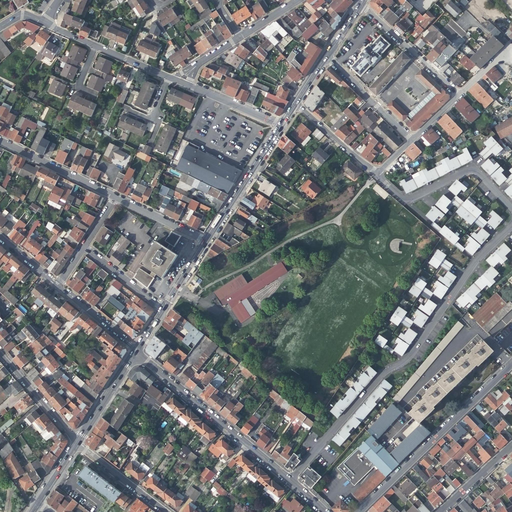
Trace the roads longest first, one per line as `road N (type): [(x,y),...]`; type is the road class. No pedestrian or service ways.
road 1 (residential): [(290,480),(386,372),(408,358),(474,261),(511,225)]
road 2 (residential): [(358,511),(511,363)]
road 3 (residential): [(137,350),(290,480)]
road 4 (residential): [(511,211),(474,168),(407,200),(376,175)]
road 5 (secondary): [(205,241),(282,123)]
road 6 (residential): [(458,96),(359,3)]
road 7 (residential): [(116,197),(0,141)]
road 8 (residential): [(325,55),(412,139)]
